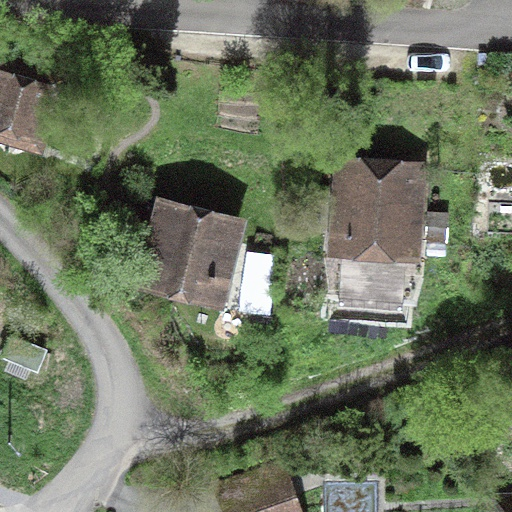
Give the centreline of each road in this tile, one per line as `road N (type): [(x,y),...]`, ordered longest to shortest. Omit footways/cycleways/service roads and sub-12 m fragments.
road 1 (residential): [(511,42),(0,7)]
road 2 (track): [(511,324),(210,428),(121,427)]
road 3 (residential): [(59,511),(121,427),(97,324),(0,220)]
